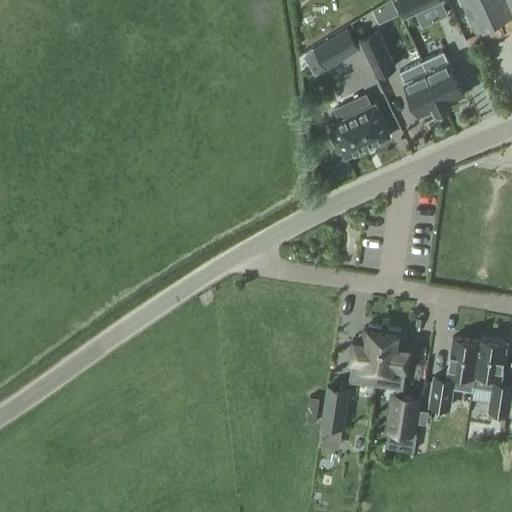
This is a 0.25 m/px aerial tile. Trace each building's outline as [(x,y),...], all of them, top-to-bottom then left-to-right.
[(397,16),(389,0),(370,11),(376,25),(397,16)] [(397,0),(404,16),(437,0),(397,0)] [(508,12),(502,0),(460,0),(475,31),(509,14),(508,12)] [(339,35),(349,53),(360,47),(350,29),(339,35)] [(394,66),(377,30),(359,39),(376,75),(394,66)] [(511,50),(504,32),(493,37),(506,67),(511,64),(511,50)] [(312,45),(301,51),(314,73),(325,66),(312,45)] [(463,94),(443,50),(421,61),(442,107),(451,103),(450,101),(463,94)] [(442,107),(421,61),(399,71),(420,115),(433,109),(434,111),(442,107)] [(389,136),(374,103),(370,105),(365,94),(334,108),(339,120),(330,124),(333,130),(329,132),(338,152),(342,150),(345,157),(389,136)] [(375,384),(383,330),(380,330),(380,326),(368,324),(367,328),(364,327),(361,344),(355,343),(356,337),(354,336),(350,361),(351,362),(348,380),(375,384)] [(387,331),(383,330),(375,384),(402,389),(405,370),(406,370),(409,345),(408,345),(407,351),(400,350),(403,333),(399,333),(400,329),(387,327),(387,331)] [(479,341),(478,341),(452,337),(446,378),(433,376),(429,404),(449,407),(452,388),(472,391),(473,387),(472,386),(479,341)] [(478,337),(478,341),(479,341),(472,386),(473,387),(491,389),(488,409),(508,412),(511,386),(511,384),(500,382),(506,341),(478,337)] [(349,390),(328,386),(322,422),(343,426),(343,422),(345,410),(349,390)] [(410,432),(415,398),(393,395),(388,429),(410,432)] [(426,424),(428,412),(420,410),(418,423),(426,424)]
